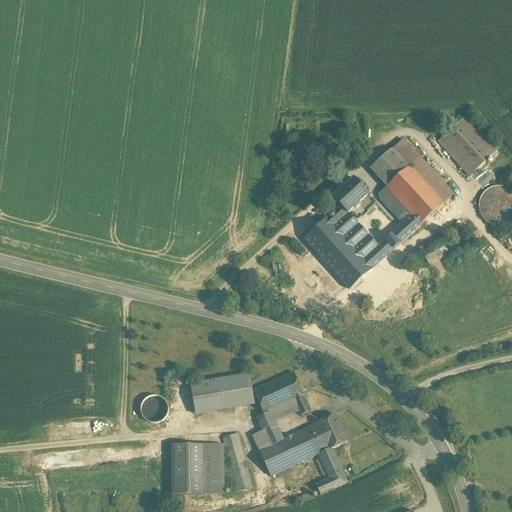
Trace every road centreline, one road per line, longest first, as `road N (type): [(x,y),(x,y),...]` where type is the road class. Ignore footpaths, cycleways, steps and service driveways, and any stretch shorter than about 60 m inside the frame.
road 1 (secondary): [(404,398),(359,363),(306,339),(0,256)]
road 2 (track): [(201,428),(0,451)]
road 3 (secondary): [(467,511),(442,446),(404,398)]
